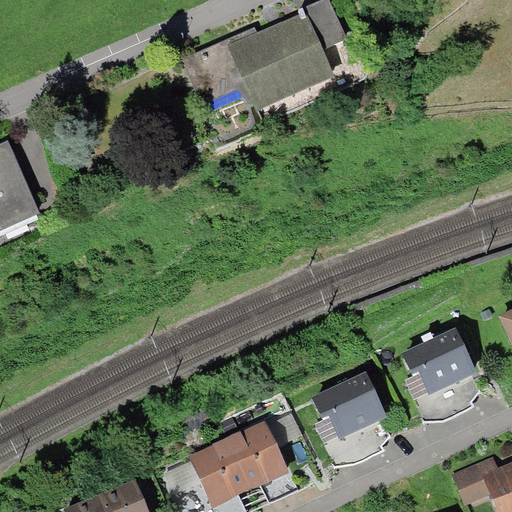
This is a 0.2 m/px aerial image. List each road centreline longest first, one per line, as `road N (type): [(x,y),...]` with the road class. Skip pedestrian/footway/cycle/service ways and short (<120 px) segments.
road 1 (residential): [(0,104),(240,0)]
road 2 (residential): [(307,511),(511,416)]
